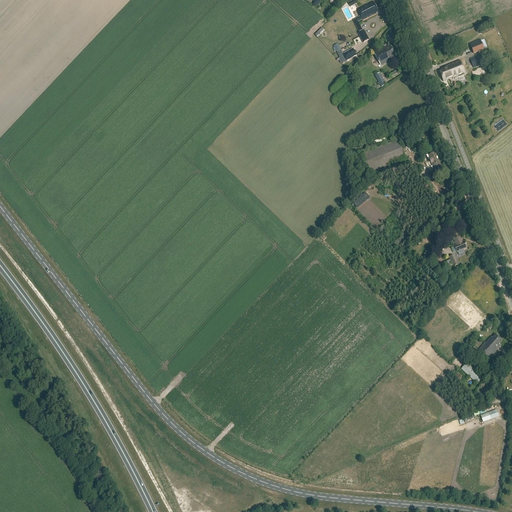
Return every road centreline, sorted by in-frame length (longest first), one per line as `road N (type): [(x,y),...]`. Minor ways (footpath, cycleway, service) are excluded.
road 1 (secondary): [(471,511),(298,493),(198,447),(148,399),(0,207)]
road 2 (unclassified): [(511,304),(392,0)]
road 3 (trunk): [(151,511),(91,399),(0,267)]
